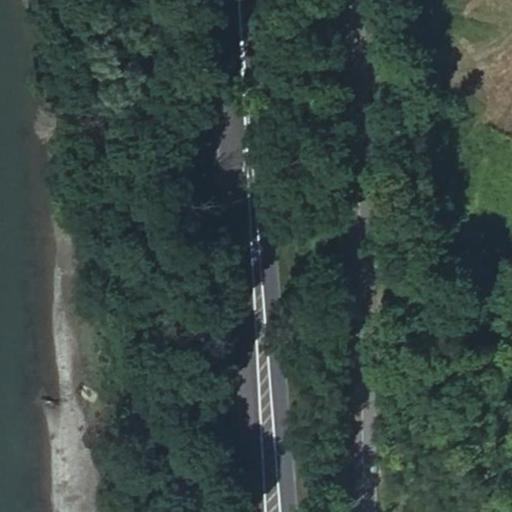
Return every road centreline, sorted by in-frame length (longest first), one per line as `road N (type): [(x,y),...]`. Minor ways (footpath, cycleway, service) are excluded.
road 1 (primary): [(260,511),(212,0)]
road 2 (secondary): [(349,0),(359,511)]
